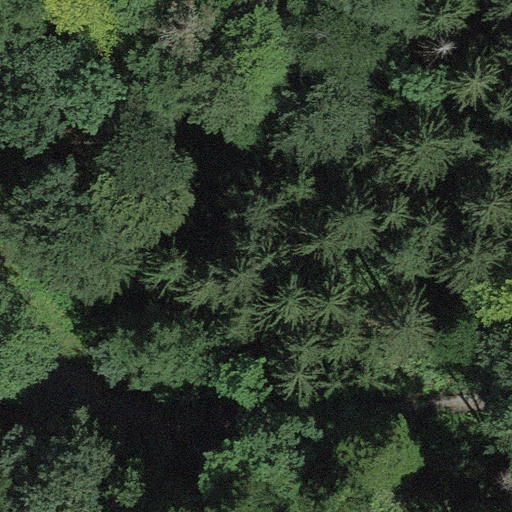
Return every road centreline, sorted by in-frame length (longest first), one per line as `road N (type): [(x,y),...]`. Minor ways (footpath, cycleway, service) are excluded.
road 1 (track): [(147,415),(511,396)]
road 2 (track): [(147,415),(300,511)]
road 3 (track): [(0,329),(71,387),(147,415)]
